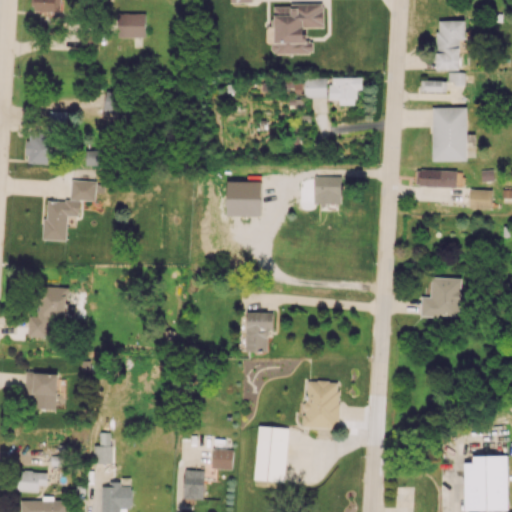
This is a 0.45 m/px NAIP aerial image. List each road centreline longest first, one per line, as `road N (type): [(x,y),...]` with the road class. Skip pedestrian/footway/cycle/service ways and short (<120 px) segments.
road 1 (residential): [(400,0),(372,511)]
road 2 (residential): [(8,0),(0,153)]
